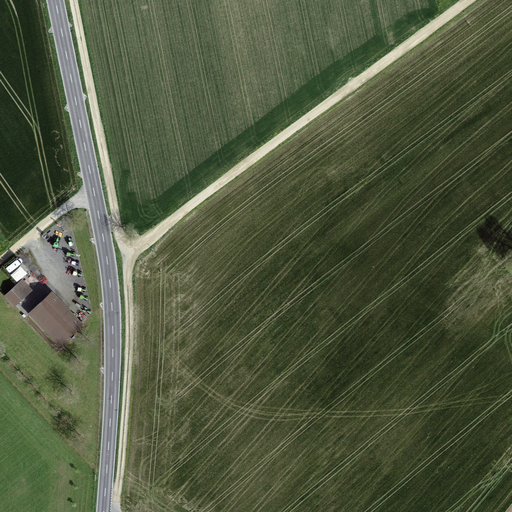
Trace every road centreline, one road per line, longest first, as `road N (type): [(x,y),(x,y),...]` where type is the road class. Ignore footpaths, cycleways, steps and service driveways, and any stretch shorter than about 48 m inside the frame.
road 1 (secondary): [(55,0),(114,283),(104,511)]
road 2 (track): [(124,257),(469,0)]
road 3 (track): [(124,257),(74,0)]
road 4 (track): [(117,511),(131,307),(124,257)]
